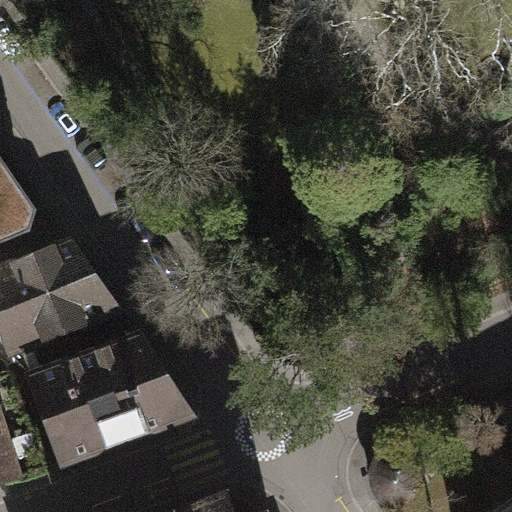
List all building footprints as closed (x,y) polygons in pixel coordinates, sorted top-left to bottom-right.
[(30,208),(0,164),(0,236),(27,225),(30,208)] [(71,239),(0,270),(0,316),(13,350),(119,308),(71,239)] [(189,402),(140,334),(29,374),(62,458),(184,418),(189,402)] [(0,477),(42,463),(10,368),(0,371),(0,477)] [(381,450),(374,459),(371,470),(371,482),(374,493),(382,502),(393,506),(407,502),(416,493),(419,482),(420,468),(416,454),(405,446),(392,445),(381,450)] [(511,511),(511,500),(508,503),(494,511),(511,511)] [(231,511),(227,502),(198,511),(231,511)]
